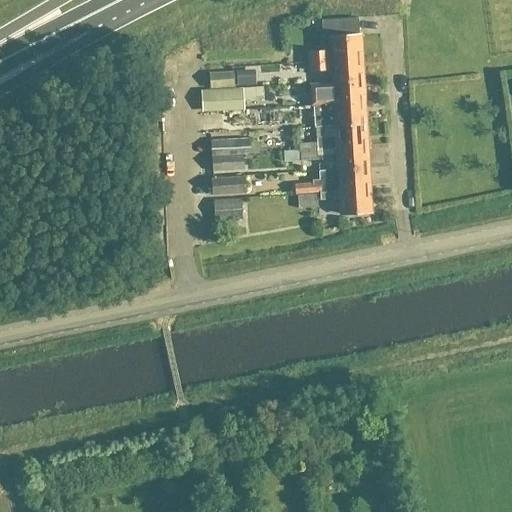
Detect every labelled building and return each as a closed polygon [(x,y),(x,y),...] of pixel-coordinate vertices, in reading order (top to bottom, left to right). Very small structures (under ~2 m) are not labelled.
[(307,65),(360,61),(359,37),(358,37),(357,21),(320,23),(321,42),(329,41),(330,54),(306,55),(307,65)] [(332,85),(361,83),(360,61),(307,65),(307,74),(331,72),(332,85)] [(207,75),(208,92),(233,91),(232,73),(207,75)] [(235,81),(235,89),(253,88),(252,81),(235,81)] [(312,108),(363,105),(361,83),(332,85),(308,87),(309,109),(312,108)] [(199,93),(200,115),(242,114),(241,90),(233,91),(208,92),(199,93)] [(312,108),(314,130),(364,127),(363,105),(312,108)] [(297,152),(297,153),(365,149),(364,127),(314,130),(314,144),(292,145),(292,152),(297,152)] [(209,160),(243,158),(249,158),(249,155),(256,155),(256,141),(249,141),(208,143),(209,160)] [(365,149),(297,153),(297,154),(298,154),(299,162),(302,162),(302,163),(317,162),(317,158),(336,157),(337,171),(317,173),(317,174),(367,171),(365,149)] [(243,158),(209,160),(210,175),(243,173),(243,158)] [(294,197),(315,196),(318,195),(318,196),(368,193),(367,171),(317,174),(317,181),(311,181),(311,186),(317,186),(317,187),(292,189),(293,198),(294,197)] [(210,197),(239,196),(239,195),(244,195),(244,179),(210,180),(210,197)] [(368,193),(318,196),(318,202),(339,201),(340,217),(369,216),(368,193)] [(315,196),(294,197),(296,212),(318,211),(315,196)] [(213,225),(241,223),(240,201),(212,203),(213,225)]
